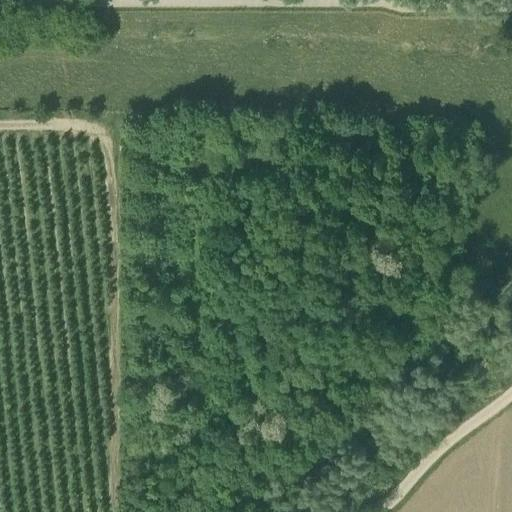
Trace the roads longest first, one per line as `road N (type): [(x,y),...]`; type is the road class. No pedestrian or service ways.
road 1 (track): [(117,511),(100,137),(83,126),(0,125)]
road 2 (unclassified): [(377,511),(435,443),(511,388)]
